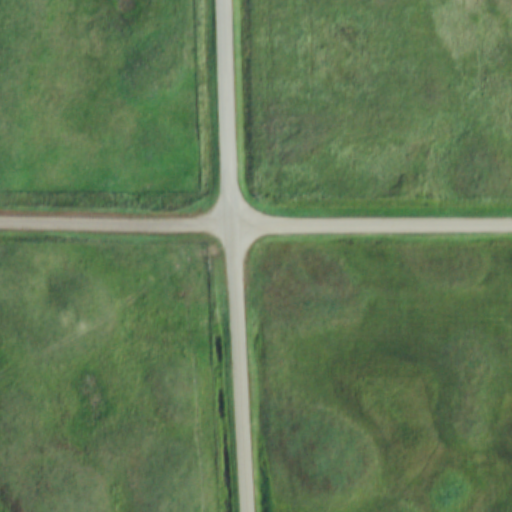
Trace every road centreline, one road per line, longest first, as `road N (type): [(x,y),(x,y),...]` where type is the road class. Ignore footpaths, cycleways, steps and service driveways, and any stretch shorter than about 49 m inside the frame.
road 1 (residential): [(251,511),(226,0)]
road 2 (residential): [(511,225),(0,222)]
